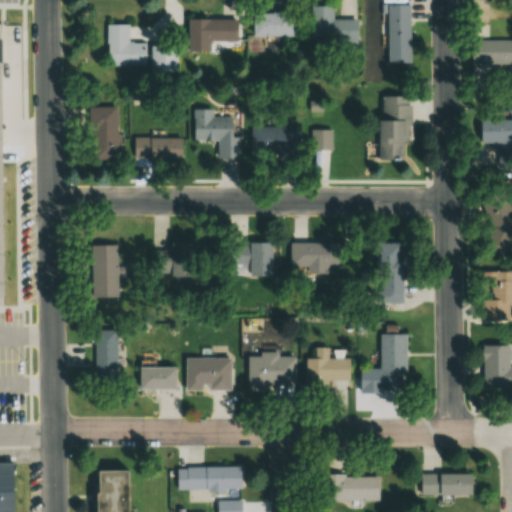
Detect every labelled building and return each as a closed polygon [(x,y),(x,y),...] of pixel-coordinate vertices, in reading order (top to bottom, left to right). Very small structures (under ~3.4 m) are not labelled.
[(387,61),(410,61),(410,1),(387,1),(387,61)] [(333,5),(310,5),(310,42),(356,42),(356,16),(333,16),(333,5)] [(291,11),(252,11),(252,35),(291,35),(291,11)] [(236,17),(187,17),(187,50),(209,50),(209,40),(236,40),(236,17)] [(128,23),(106,23),(106,66),(145,66),(145,42),(128,42),(128,23)] [(511,64),(511,39),(470,39),(470,65),(511,64)] [(177,45),(151,45),(151,71),(177,71),(177,45)] [(376,119),(376,159),(403,159),(403,142),(410,142),(410,95),(381,95),(381,119),(376,119)] [(90,159),(116,159),(116,106),(91,106),(90,159)] [(213,108),(193,109),(193,140),(218,140),(218,157),(236,157),(236,116),(213,116),(213,108)] [(511,117),(478,117),(478,143),(505,143),(505,147),(511,146),(511,117)] [(252,154),(299,154),(299,126),(252,126),(252,154)] [(331,148),(331,130),(316,130),(316,148),(331,148)] [(134,158),(181,158),(181,138),(134,138),(134,158)] [(477,224),(483,222),(491,252),(511,245),(511,212),(505,187),(476,196),(478,205),(472,206),(477,224)] [(152,249),(152,275),(190,275),(190,241),(170,241),(170,249),(152,249)] [(288,241),(288,271),(335,271),(335,241),(288,241)] [(403,301),(403,241),(374,241),(374,301),(403,301)] [(269,274),(269,242),(228,242),(228,274),(269,274)] [(91,296),(116,296),(116,244),(91,244),(91,296)] [(482,319),(511,319),(511,270),(484,270),(484,298),(482,298),(482,319)] [(116,330),(94,330),(94,380),(116,380),(116,330)] [(405,334),(379,333),(378,389),(405,389),(405,334)] [(481,344),(481,388),(511,387),(511,365),(510,366),(510,344),(481,344)] [(327,357),(327,347),(315,347),(315,358),(305,358),(305,383),(347,383),(348,358),(327,357)] [(294,354),(247,354),(247,391),(266,391),(266,386),(294,386),(294,354)] [(230,390),(230,358),(184,358),(184,390),(230,390)] [(173,390),(173,366),(137,366),(137,390),(173,390)] [(0,511),(12,511),(12,463),(0,463),(0,511)] [(176,490),(239,490),(239,466),(176,466),(176,490)] [(124,511),(125,469),(93,469),(93,511),(124,511)] [(469,473),(419,473),(419,493),(469,493),(469,473)] [(378,499),(378,474),(326,474),(326,499),(378,499)]
